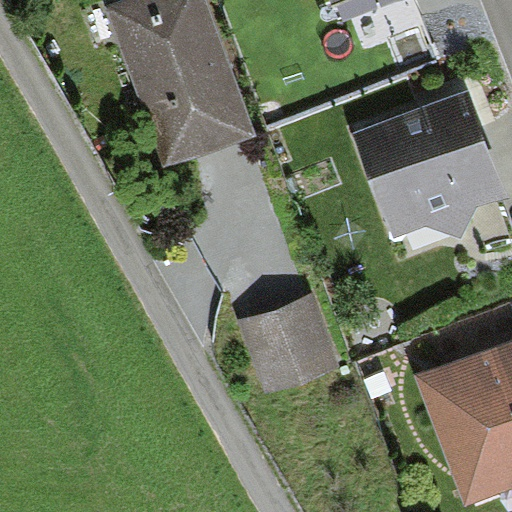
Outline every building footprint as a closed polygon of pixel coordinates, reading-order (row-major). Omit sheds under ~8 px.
[(102,0),(156,154),(236,125),(191,0),(102,0)] [(336,0),(341,11),(367,0),(336,0)] [(392,223),(412,215),(439,229),(459,220),(461,188),(491,175),(457,90),(356,131),(392,223)] [(288,366),(323,353),(297,282),(262,295),(288,366)] [(511,334),(416,373),(468,505),(511,487),(511,334)]
